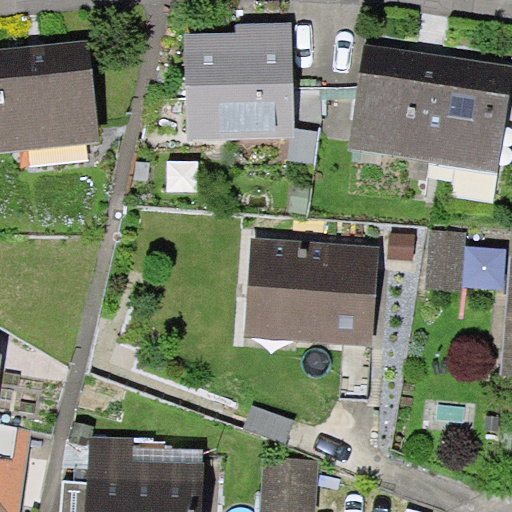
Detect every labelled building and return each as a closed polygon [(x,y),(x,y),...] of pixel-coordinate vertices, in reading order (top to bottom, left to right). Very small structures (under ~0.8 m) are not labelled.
[(236,34),(186,34),(187,140),(295,137),(293,23),(237,25),(236,34)] [(89,39),(0,48),(0,150),(100,140),(89,39)] [(511,77),(511,65),(366,43),(349,148),(497,171),(511,77)] [(429,229),(423,287),(459,290),(464,232),(429,229)] [(414,259),(414,234),(390,233),(389,258),(414,259)] [(379,246),(252,237),(244,336),(372,345),(379,246)] [(511,256),(510,256),(501,374),(511,375),(511,256)] [(294,420),(253,404),(244,427),(285,444),(294,420)] [(19,511),(32,429),(19,427),(13,459),(0,456),(0,511),(19,511)] [(85,511),(201,511),(204,463),(133,462),(133,448),(134,437),(90,437),(88,482),(85,511)] [(204,463),(203,448),(133,448),(133,462),(204,463)] [(265,457),(261,511),(315,511),(319,460),(265,457)] [(61,511),(85,511),(88,482),(63,481),(61,511)]
